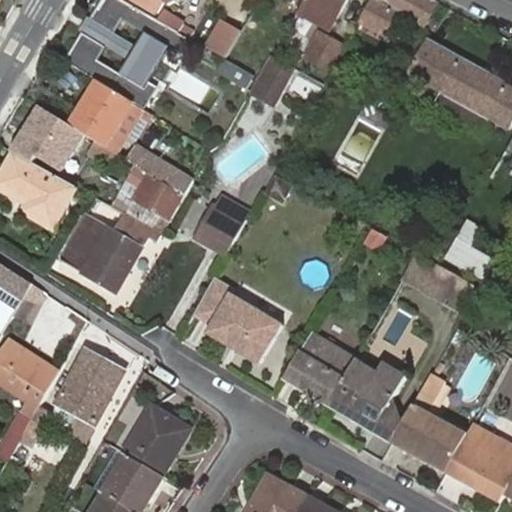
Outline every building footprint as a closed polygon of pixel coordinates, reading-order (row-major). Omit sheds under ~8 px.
[(84,34),(67,63),(101,83),(134,104),(137,106),(137,105),(146,90),(150,83),(167,56),(171,49),(179,35),(180,33),(165,24),(122,0),(104,0),(92,19),(99,23),(90,38),(84,34)] [(132,0),(157,14),(164,2),(170,5),(177,3),(178,0),(132,0)] [(277,0),(271,11),(288,21),(299,0),(277,0)] [(339,15),(347,0),(306,0),(299,14),(306,19),(310,12),(328,22),(334,12),(339,15)] [(437,3),(431,0),(373,0),(360,22),(391,38),(403,14),(425,26),(438,4),(437,3)] [(75,29),(84,34),(90,38),(99,23),(92,19),(84,15),(75,29)] [(170,15),(165,24),(180,33),(187,37),(192,27),(170,15)] [(227,60),(243,33),(225,23),(208,49),(225,59),(227,60)] [(318,55),(313,63),(331,73),(345,47),(320,33),(310,51),(318,55)] [(189,40),(179,35),(171,49),(167,56),(176,61),(189,40)] [(443,94),(492,121),(510,132),(511,129),(511,86),(428,41),(409,75),(443,94)] [(306,59),(313,63),(318,55),(310,51),(306,59)] [(275,56),(253,95),(272,106),(295,68),(275,56)] [(218,72),(224,77),(232,63),(227,60),(225,59),(218,72)] [(224,77),(248,90),(256,76),(232,63),(224,77)] [(101,83),(80,117),(115,137),(134,104),(101,83)] [(146,90),(137,105),(147,110),(160,89),(150,83),(146,90)] [(485,133),(492,121),(443,94),(436,106),(485,133)] [(115,137),(108,149),(119,155),(142,117),(145,111),(137,106),(134,104),(115,137)] [(145,111),(142,117),(149,120),(152,115),(145,111)] [(86,138),(41,112),(17,154),(35,165),(38,160),(64,175),(86,138)] [(80,117),(74,128),(108,149),(115,137),(80,117)] [(136,166),(137,167),(150,175),(181,194),(186,197),(195,181),(138,146),(128,161),(136,166)] [(56,230),(79,189),(35,165),(17,154),(0,184),(0,189),(30,206),(26,214),(56,230)] [(137,167),(114,209),(128,216),(129,217),(138,201),(136,200),(150,175),(137,167)] [(156,227),(165,232),(186,197),(181,194),(150,175),(136,200),(138,201),(129,217),(154,231),(156,227)] [(267,195),(285,204),(295,187),(277,177),(267,195)] [(228,216),(235,203),(223,197),(216,210),(228,216)] [(246,227),(253,214),(235,203),(228,216),(216,210),(199,239),(229,257),(246,227)] [(151,238),(159,243),(165,232),(156,227),(154,231),(129,217),(128,216),(118,234),(89,218),(63,262),(118,294),(151,238)] [(387,238),(373,230),(365,244),(379,252),(387,238)] [(444,304),(459,277),(418,253),(402,281),(444,304)] [(0,286),(24,303),(35,285),(0,262),(0,286)] [(244,348),(264,314),(233,296),(237,290),(217,279),(195,318),(212,328),(208,336),(228,348),(232,340),(244,348)] [(468,308),(478,291),(461,281),(451,298),(468,308)] [(36,314),(46,293),(35,285),(24,303),(22,306),(36,314)] [(0,333),(4,336),(22,306),(24,303),(0,286),(0,333)] [(285,327),(264,314),(244,348),(245,348),(241,355),(261,367),(285,327)] [(330,408),(358,360),(315,334),(289,378),(302,385),(299,390),(306,394),(308,390),(314,394),(312,398),(330,408)] [(240,355),(244,348),(232,340),(228,348),(240,355)] [(0,455),(0,461),(8,467),(21,444),(42,407),(61,374),(11,343),(0,360),(0,383),(29,402),(0,455)] [(42,407),(21,444),(32,451),(47,424),(53,426),(58,416),(75,426),(70,436),(87,445),(126,373),(88,352),(54,415),(42,407)] [(360,361),(358,360),(330,408),(332,409),(333,406),(360,361)] [(360,361),(333,406),(376,432),(387,414),(381,411),(388,398),(394,402),(409,377),(387,364),(381,374),(360,361)] [(447,383),(433,375),(423,393),(415,406),(404,425),(395,441),(409,449),(406,452),(412,456),(415,452),(420,455),(417,459),(448,475),(469,436),(428,413),(447,383)] [(302,385),(289,378),(287,382),(299,390),(302,385)] [(381,411),(387,414),(394,402),(388,398),(381,411)] [(332,409),(393,445),(395,441),(404,425),(387,414),(376,432),(333,406),(332,409)] [(154,408),(126,456),(129,457),(165,478),(193,431),(154,408)] [(58,416),(53,426),(70,436),(75,426),(58,416)] [(507,496),(511,486),(511,446),(475,426),(469,436),(448,475),(502,505),(507,496)] [(395,441),(393,445),(406,452),(409,449),(395,441)] [(129,457),(106,497),(132,511),(146,511),(165,478),(129,457)] [(300,511),(308,498),(270,477),(250,511),(300,511)] [(132,511),(106,497),(97,511),(132,511)] [(334,511),(308,498),(300,511),(334,511)]
